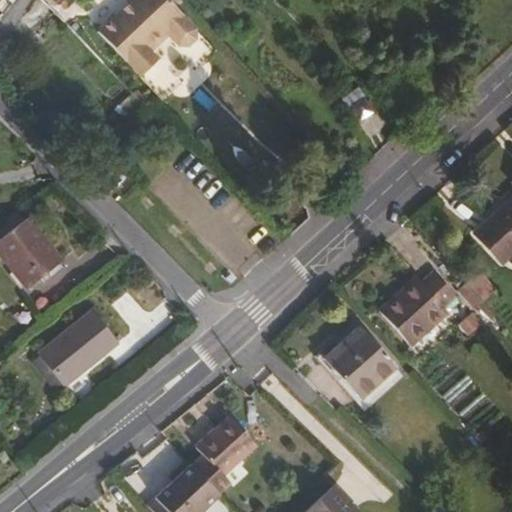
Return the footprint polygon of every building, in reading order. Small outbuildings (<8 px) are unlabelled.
[(0,0),(0,12),(10,0),(9,0),(0,0)] [(166,0),(128,0),(94,29),(136,77),(158,60),(149,51),(166,38),(175,47),(186,49),(195,41),(194,30),(166,0)] [(511,180),(511,181),(511,195),(477,226),(503,255),(511,247),(511,180)] [(19,218),(0,233),(0,258),(22,287),(54,262),(19,218)] [(415,272),(378,304),(407,337),(444,305),(440,301),(453,290),(432,266),(419,277),(415,272)] [(85,311),(34,355),(61,387),(113,344),(85,311)] [(355,320),(321,351),(357,391),(391,361),(355,320)] [(201,456),(190,467),(216,493),(226,483),(220,476),(254,446),(227,417),(193,448),(201,456)] [(216,493),(190,467),(189,465),(144,506),(150,511),(199,511),(218,495),(216,493)] [(356,511),(332,485),(301,511),(356,511)]
